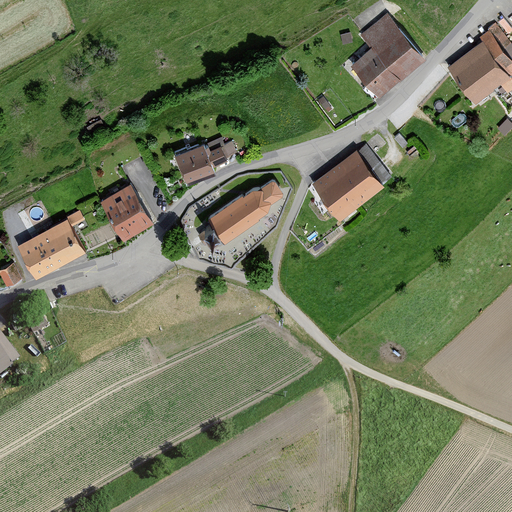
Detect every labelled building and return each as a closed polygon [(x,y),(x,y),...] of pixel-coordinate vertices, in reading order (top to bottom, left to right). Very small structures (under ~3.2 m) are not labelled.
[(376,91),(421,53),(389,15),(364,36),(372,47),(352,63),(376,91)] [(511,47),(500,31),(451,68),(472,97),(491,83),(498,93),(511,83),(511,74),(509,70),(511,67),(511,47)] [(229,133),(176,154),(185,176),(238,155),(229,133)] [(366,144),(315,184),(338,214),(389,174),(366,144)] [(242,193),(209,217),(212,223),(200,231),(206,241),(219,233),(223,238),(257,215),(256,213),(264,208),(268,203),(269,199),(280,192),(280,189),(274,181),(272,180),(260,188),(257,187),(253,188),(243,195),(242,193)] [(104,202),(121,233),(151,216),(134,186),(104,202)] [(21,245),(35,271),(83,245),(69,219),(21,245)] [(9,263),(1,268),(9,282),(18,277),(9,263)] [(37,305),(23,312),(34,331),(47,324),(37,305)] [(0,332),(0,370),(18,356),(0,332)]
